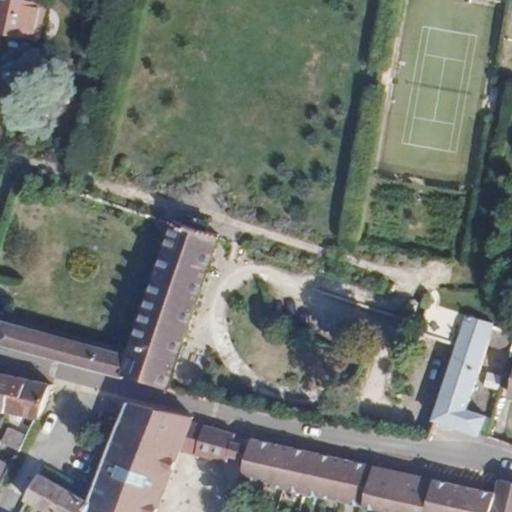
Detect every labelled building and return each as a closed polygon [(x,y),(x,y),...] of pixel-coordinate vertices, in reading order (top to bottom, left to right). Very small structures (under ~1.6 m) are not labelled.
[(11,36),(35,42),(39,21),(43,22),(46,6),(18,0),(0,0),(0,74),(2,75),(6,56),(11,36)] [(39,21),(35,42),(38,43),(43,22),(39,21)] [(4,323),(0,336),(0,346),(168,392),(218,240),(219,236),(174,222),(173,225),(130,357),(4,323)] [(417,334),(458,348),(466,322),(425,309),(417,334)] [(458,348),(434,421),(442,424),(480,437),(486,417),(466,411),(487,345),(508,351),(511,337),(511,334),(492,329),(493,325),(468,317),(467,320),(466,322),(458,348)] [(0,412),(7,414),(26,380),(0,374),(0,412)] [(26,380),(7,414),(35,420),(41,411),(50,385),(26,380)] [(157,511),(181,450),(197,454),(196,458),(228,466),(231,452),(236,436),(191,425),(193,419),(161,411),(128,402),(89,502),(85,511),(157,511)] [(1,443),(19,452),(23,445),(27,437),(8,429),(1,443)] [(236,436),(231,452),(248,456),(252,440),(236,436)] [(247,483),(256,442),(252,440),(248,456),(242,483),(247,483)] [(256,442),(247,483),(274,490),(304,496),(335,503),(366,510),(373,511),(511,511),(495,506),(497,496),(467,489),(436,483),(406,476),(375,469),(344,462),(313,455),(283,448),(256,442)] [(495,506),(511,511),(511,484),(500,482),(499,489),(497,496),(495,506)]
